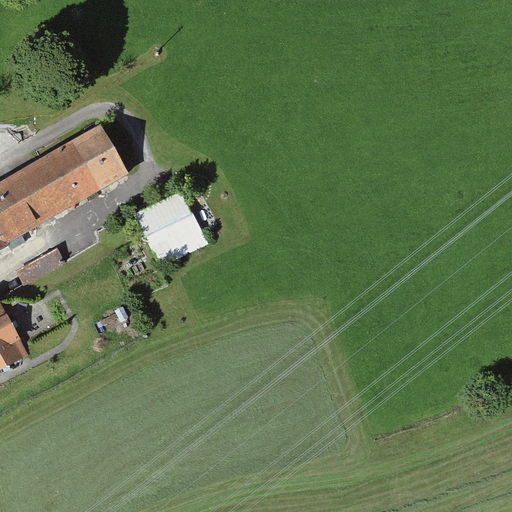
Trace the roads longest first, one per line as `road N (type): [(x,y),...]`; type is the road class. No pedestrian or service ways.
road 1 (track): [(169,511),(388,471),(511,418)]
road 2 (unknown): [(0,265),(116,201)]
